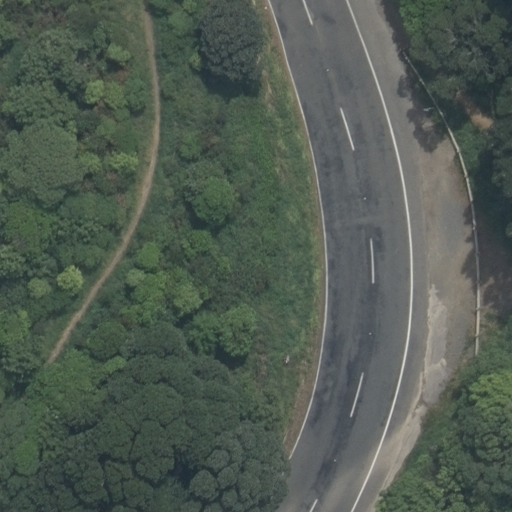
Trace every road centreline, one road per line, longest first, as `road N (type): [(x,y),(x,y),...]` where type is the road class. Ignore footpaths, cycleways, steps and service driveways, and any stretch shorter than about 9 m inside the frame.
road 1 (trunk): [(0,247),(511,493)]
road 2 (residential): [(287,511),(313,446),(334,289),(327,209),(272,0)]
